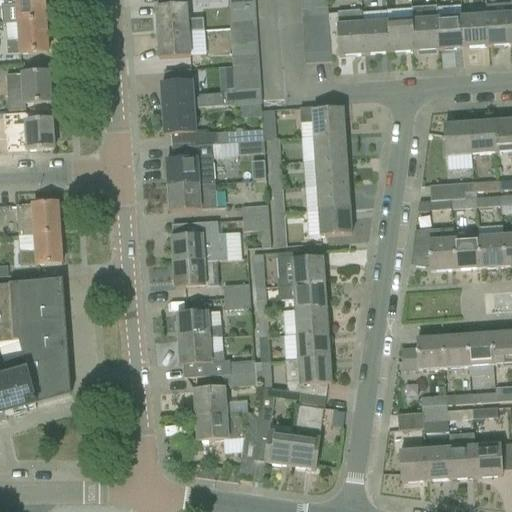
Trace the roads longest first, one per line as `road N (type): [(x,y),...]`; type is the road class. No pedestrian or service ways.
road 1 (residential): [(358,511),(415,98)]
road 2 (unclassified): [(149,496),(121,173)]
road 3 (residential): [(415,98),(311,100),(286,80),(280,1)]
road 4 (unclassified): [(121,173),(110,0)]
road 5 (residential): [(0,178),(121,173)]
